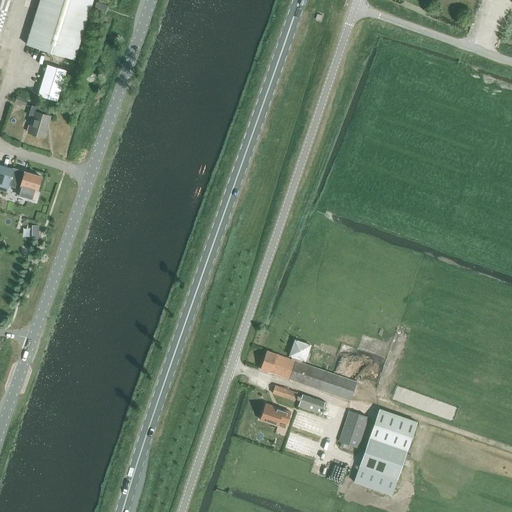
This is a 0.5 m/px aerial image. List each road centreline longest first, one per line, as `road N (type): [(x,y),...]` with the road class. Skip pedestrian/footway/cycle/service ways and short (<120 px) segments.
road 1 (primary): [(123,511),(299,0)]
road 2 (unclassified): [(181,511),(355,7)]
road 3 (tertiary): [(31,336),(150,0)]
road 4 (unclassified): [(511,63),(355,7)]
road 5 (track): [(511,450),(386,406),(356,407)]
